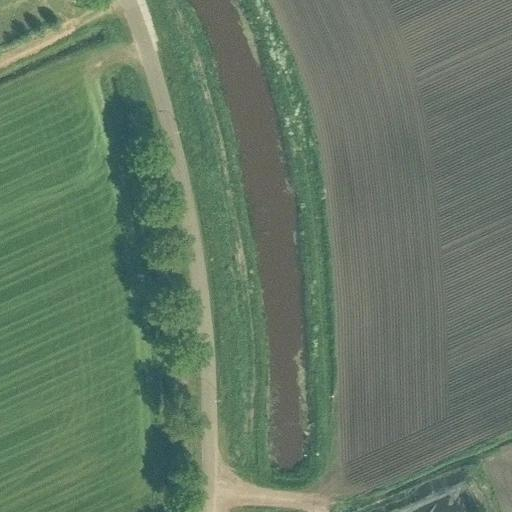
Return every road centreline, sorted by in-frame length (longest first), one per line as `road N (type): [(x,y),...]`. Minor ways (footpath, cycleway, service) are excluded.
road 1 (tertiary): [(205,511),(203,332),(189,221),(126,0)]
road 2 (track): [(125,0),(0,58)]
